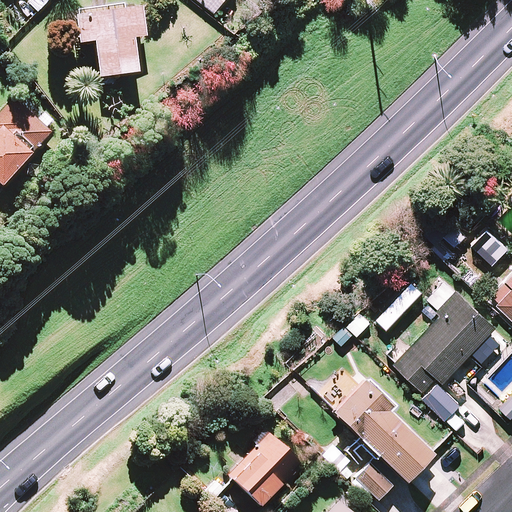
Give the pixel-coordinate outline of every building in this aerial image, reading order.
[(226,0),(194,0),(214,15),(226,0)] [(72,14),(73,19),(76,51),(92,49),(96,85),(134,81),(131,46),(142,45),(139,12),(125,14),(125,9),(72,14)] [(0,191),(30,160),(26,156),(30,152),(32,154),(48,137),(25,115),(19,122),(6,110),(0,117),(0,191)] [(482,209),(471,198),(456,213),(467,224),(482,209)] [(442,233),(445,230),(433,218),(420,230),(432,242),(442,233)] [(511,265),(487,291),(511,315),(511,265)] [(493,325),(444,277),(426,296),(441,311),(393,359),(423,388),(418,393),(443,417),(457,402),(437,382),(493,325)] [(368,319),(358,310),(345,323),(356,333),(368,319)] [(312,328),(281,358),(293,370),(324,340),(312,328)] [(358,347),(341,346),(340,365),(358,365),(358,347)] [(383,359),(372,369),(386,383),(397,373),(383,359)] [(352,375),(333,374),(332,387),(346,388),(330,405),(401,476),(428,449),(384,404),(389,399),(362,372),(351,383),(352,375)] [(333,393),(317,377),(308,385),(325,401),(333,393)] [(299,460),(271,429),(227,470),(256,500),(299,460)] [(390,481),(367,460),(352,476),(375,497),(390,481)] [(353,511),(339,497),(323,511),(353,511)]
